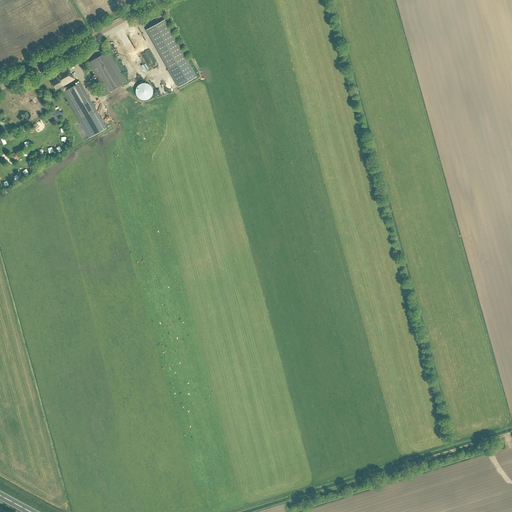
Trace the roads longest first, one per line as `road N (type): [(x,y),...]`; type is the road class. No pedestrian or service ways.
road 1 (track): [(511,433),(295,500)]
road 2 (unclassified): [(0,88),(160,0)]
